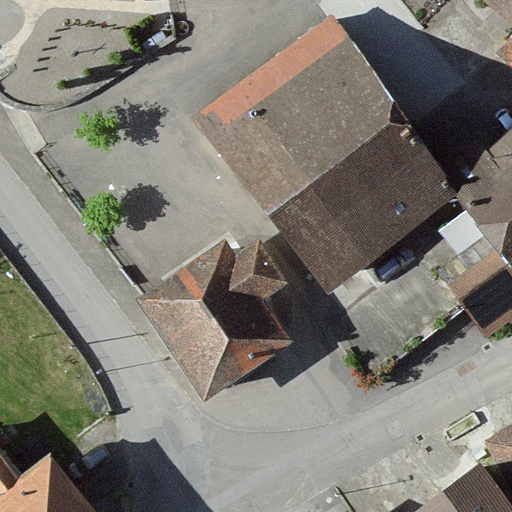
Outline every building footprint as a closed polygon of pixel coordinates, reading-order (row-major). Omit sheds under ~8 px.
[(142,0),(144,12),(245,5),(253,0),(142,0)] [(511,0),(480,0),(508,26),(488,47),(511,69),(511,0)] [(462,193),(334,16),(201,111),(328,288),(462,193)] [(511,178),(463,221),(499,266),(511,282),(511,178)] [(233,257),(218,235),(132,295),(202,394),(282,338),(254,298),(279,280),(253,243),(233,257)] [(511,327),(511,282),(499,266),(459,296),(494,342),(511,327)] [(511,411),(485,423),(511,484),(511,411)] [(0,511),(86,511),(46,461),(20,482),(0,456),(0,511)] [(511,511),(511,488),(488,456),(409,511),(511,511)]
